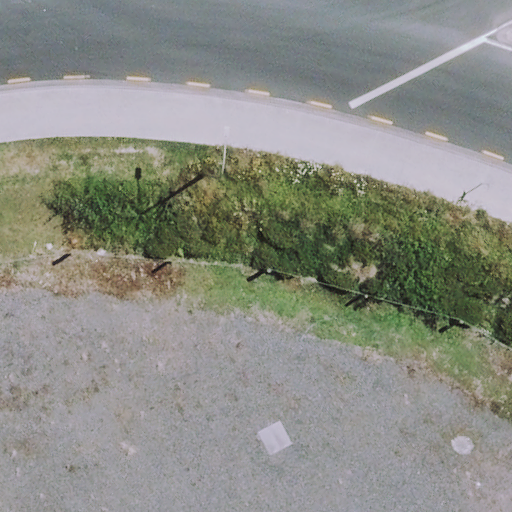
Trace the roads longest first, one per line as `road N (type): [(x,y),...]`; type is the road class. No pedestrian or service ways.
road 1 (tertiary): [(511,106),(270,47)]
road 2 (tertiary): [(444,0),(402,22),(270,47)]
road 3 (tertiary): [(270,47),(125,28)]
road 4 (unclassified): [(125,28),(0,36)]
